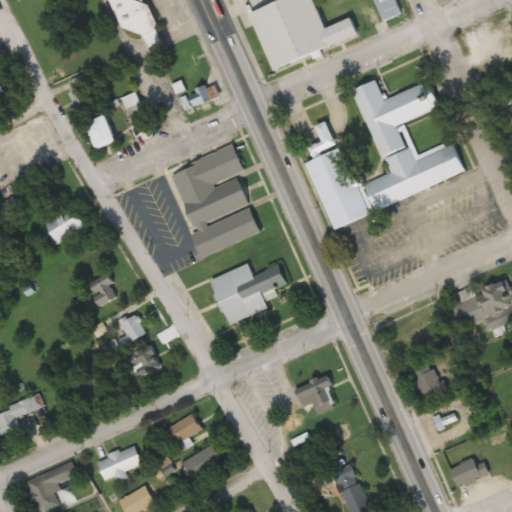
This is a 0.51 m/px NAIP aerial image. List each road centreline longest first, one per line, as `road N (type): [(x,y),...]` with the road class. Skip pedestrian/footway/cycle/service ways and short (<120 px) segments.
road 1 (residential): [(299,511),(4,0)]
road 2 (residential): [(0,470),(511,240)]
road 3 (trunk): [(435,511),(206,0)]
road 4 (residential): [(103,169),(469,0)]
road 5 (residential): [(511,208),(417,0)]
